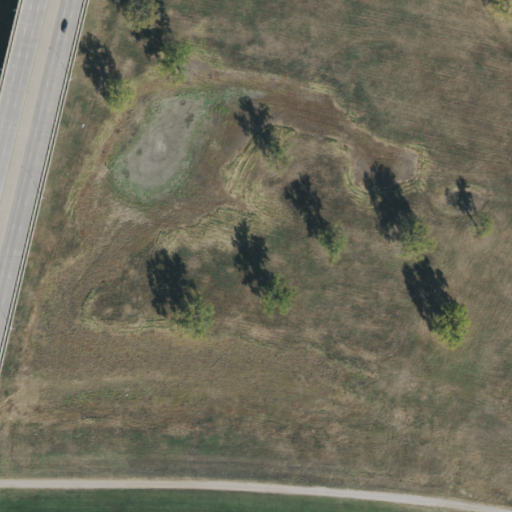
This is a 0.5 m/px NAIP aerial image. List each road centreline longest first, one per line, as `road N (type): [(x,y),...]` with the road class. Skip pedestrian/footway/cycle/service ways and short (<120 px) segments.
road 1 (secondary): [(0,291),(70,0)]
road 2 (secondary): [(33,0),(0,140)]
